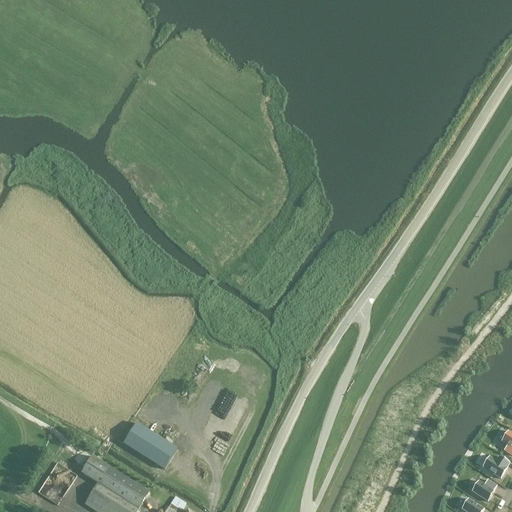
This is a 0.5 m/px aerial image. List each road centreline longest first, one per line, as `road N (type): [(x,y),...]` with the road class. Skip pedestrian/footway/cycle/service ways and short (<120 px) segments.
road 1 (unclassified): [(251,511),(312,381),(511,77)]
road 2 (track): [(0,361),(75,402),(162,415),(192,437),(216,471),(251,415)]
